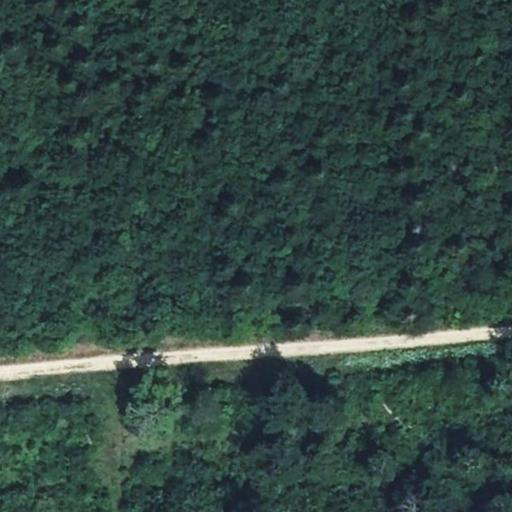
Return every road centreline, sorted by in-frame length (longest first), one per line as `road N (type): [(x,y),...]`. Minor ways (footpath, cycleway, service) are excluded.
road 1 (track): [(0,383),(511,335)]
road 2 (track): [(109,373),(120,511)]
